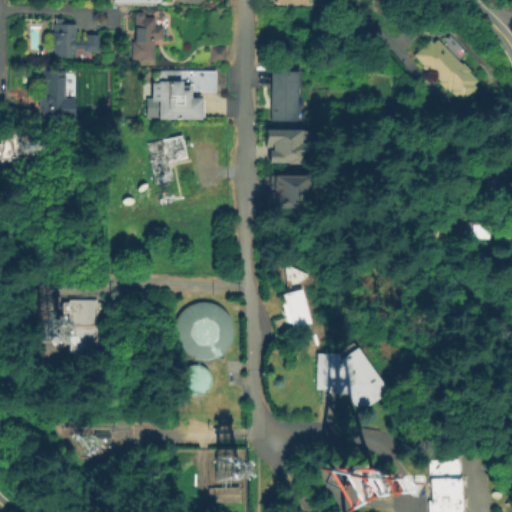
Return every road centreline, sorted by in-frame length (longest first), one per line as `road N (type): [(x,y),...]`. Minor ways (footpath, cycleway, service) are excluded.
road 1 (tertiary): [(474,0),(511,48),(498,169),(447,226),(440,246),(455,289),(511,332)]
road 2 (residential): [(246,0),(238,171),(247,284)]
road 3 (track): [(41,286),(247,284)]
road 4 (residential): [(247,284),(256,433)]
